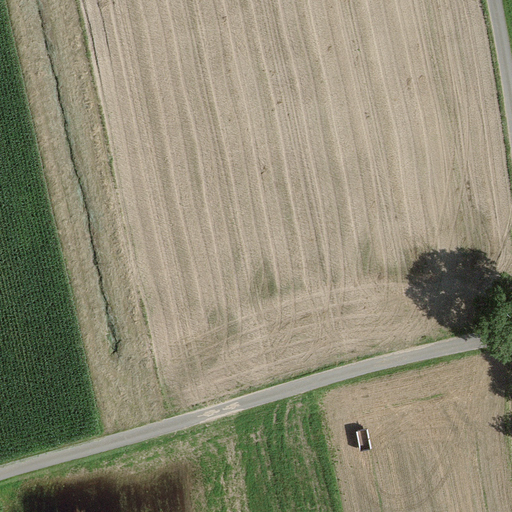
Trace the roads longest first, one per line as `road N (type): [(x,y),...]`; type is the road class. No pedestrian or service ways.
road 1 (unclassified): [(0,479),(511,324)]
road 2 (unclassified): [(511,133),(491,0)]
